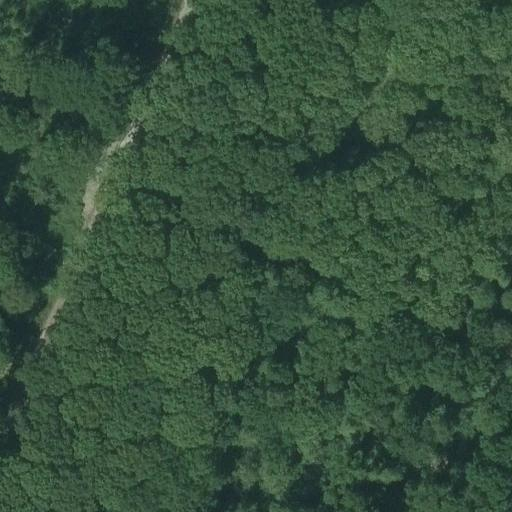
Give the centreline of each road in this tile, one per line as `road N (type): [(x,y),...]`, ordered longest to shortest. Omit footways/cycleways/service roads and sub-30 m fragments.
road 1 (track): [(0,448),(193,0)]
road 2 (track): [(120,169),(511,352)]
